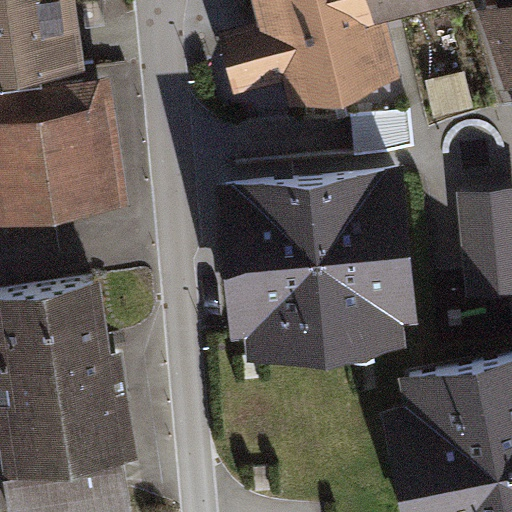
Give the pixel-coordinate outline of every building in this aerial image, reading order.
[(67,0),(0,0),(0,78),(42,73),(41,64),(75,59),(67,0)] [(297,83),(334,75),(315,0),(264,0),(267,8),(269,19),(227,31),(241,79),(292,65),(297,83)] [(380,31),(374,6),(372,0),(315,0),(334,75),(389,62),(385,45),(394,42),(391,30),(380,31)] [(511,0),(504,0),(490,4),(511,73),(511,0)] [(86,78),(0,89),(0,211),(102,198),(86,78)] [(396,163),(226,179),(239,319),(255,318),(257,347),(397,335),(394,305),(409,304),(396,163)] [(511,189),(467,193),(475,283),(511,279),(511,189)] [(129,511),(94,273),(0,287),(0,303),(7,350),(0,351),(0,395),(14,393),(24,460),(10,462),(17,511),(129,511)] [(397,335),(257,347),(259,370),(399,357),(397,335)] [(511,511),(511,350),(410,371),(416,400),(410,401),(432,511),(511,511)] [(432,511),(410,401),(388,406),(409,511),(432,511)]
